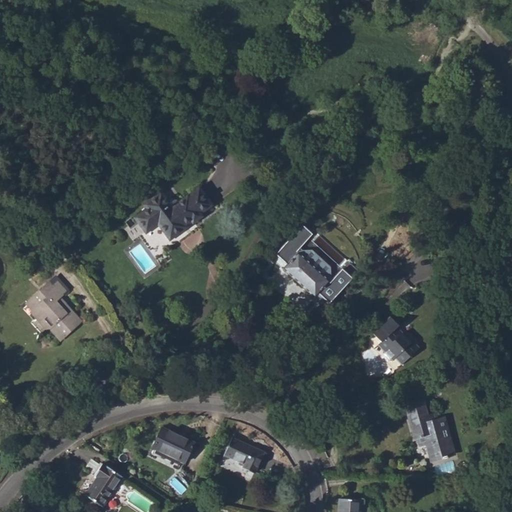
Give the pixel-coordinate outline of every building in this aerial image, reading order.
[(137,223),(145,234),(159,224),(170,240),(185,228),(184,227),(190,222),(192,221),(193,223),(204,216),(202,213),(213,204),(201,186),(172,205),(162,191),(144,204),(147,208),(134,218),(137,223)] [(287,264),(284,268),(315,298),(317,296),(323,301),(326,299),(330,303),(353,278),(343,268),(333,278),(331,276),(330,266),(312,250),(303,251),(300,248),(312,234),(302,225),(276,254),(287,264)] [(57,275),(51,280),(45,286),(58,300),(61,298),(70,290),(57,275)] [(61,340),(69,333),(82,322),(67,305),(63,308),(59,304),(57,302),(58,300),(45,286),(27,302),(34,310),(32,312),(48,330),(51,328),(61,340)] [(57,302),(59,304),(63,308),(67,305),(61,298),(58,300),(57,302)] [(380,344),(385,349),(383,350),(393,360),(395,358),(397,356),(404,363),(417,351),(419,348),(413,342),(412,342),(410,344),(401,334),(401,333),(396,327),(398,325),(391,317),(386,321),(381,326),(381,327),(373,334),(381,342),(380,344)] [(401,333),(401,334),(410,344),(412,342),(403,332),(401,333)] [(395,358),(401,365),(404,363),(397,356),(395,358)] [(422,435),(425,443),(429,442),(434,459),(439,458),(440,459),(447,458),(446,456),(452,454),(442,418),(436,420),(427,422),(426,416),(421,400),(406,405),(415,437),(422,435)] [(427,422),(436,420),(434,414),(426,416),(427,422)] [(153,447),(185,463),(195,442),(162,427),(153,447)] [(418,445),(425,443),(422,435),(415,437),(418,445)] [(224,454),(245,464),(243,468),(255,474),(264,453),(232,438),(224,454)] [(430,460),(434,459),(429,442),(425,443),(430,460)] [(103,464),(95,476),(97,477),(85,495),(103,507),(123,477),(103,464)] [(359,511),(360,500),(339,499),(338,511),(359,511)]
